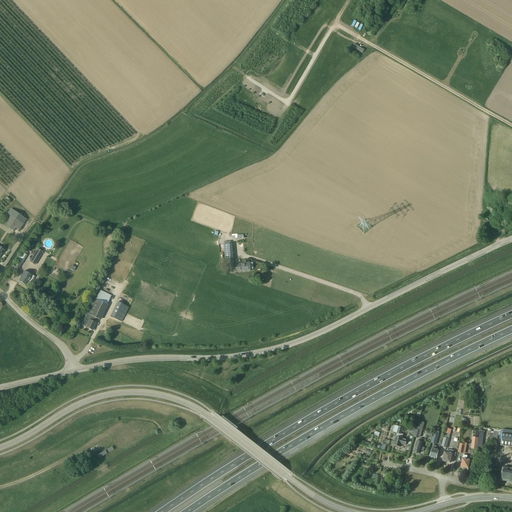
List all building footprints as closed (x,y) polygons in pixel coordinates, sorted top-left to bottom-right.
[(354,44),(353,47),(363,53),(364,50),(354,44)] [(8,213),(1,223),(14,232),(16,228),(19,230),(24,224),(8,213)] [(231,244),(230,241),(225,242),(225,245),(224,245),(225,261),(228,261),(229,269),(234,268),(234,261),(232,244),(231,244)] [(39,253),(32,264),(38,268),(43,260),(40,258),(42,254),(39,253)] [(16,265),(13,270),(17,273),(22,264),(18,261),(16,265)] [(250,271),(250,263),(237,264),(238,272),(250,271)] [(32,275),(25,271),(18,281),(26,286),(29,280),(31,282),(34,277),(32,275)] [(94,298),(87,314),(101,320),(108,305),(107,305),(113,292),(102,287),(96,299),(94,298)] [(120,298),(118,302),(111,316),(122,322),(129,307),(124,305),(126,301),(128,297),(122,294),(120,298)] [(96,318),(91,316),(89,321),(85,319),(82,325),(86,327),(86,328),(92,331),(96,323),(94,322),(96,318)] [(407,440),(402,439),(403,435),(401,434),(403,428),(394,425),(392,432),(397,433),(396,435),(396,437),(394,445),(400,447),(401,444),(405,445),(407,440)] [(432,437),(431,443),(436,445),(439,435),(440,429),(436,428),(433,438),(432,437)] [(450,435),(450,434),(451,430),(446,428),(443,438),(444,438),(441,447),(447,448),(450,435)] [(511,434),(503,434),(501,446),(511,446),(511,434)] [(414,452),(420,453),(420,451),(424,452),(425,448),(421,447),(423,439),(420,438),(419,442),(417,441),(414,452)] [(437,459),(439,451),(436,450),(436,447),(433,446),(430,458),(437,459)] [(450,463),(453,452),(453,450),(449,450),(449,452),(445,451),(443,461),(450,463)] [(469,469),(471,460),(467,459),(467,456),(463,455),(463,458),(461,467),(469,469)] [(498,475),(497,480),(500,480),(500,481),(508,482),(507,483),(511,483),(511,468),(502,467),(502,471),(501,475),(498,475)]
